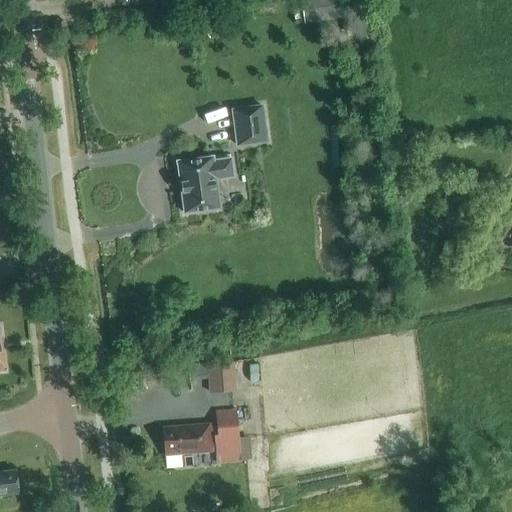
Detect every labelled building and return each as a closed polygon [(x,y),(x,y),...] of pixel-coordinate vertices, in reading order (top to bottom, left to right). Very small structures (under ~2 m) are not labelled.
[(337,0),(300,0),(303,23),(340,17),(337,0)] [(300,10),(292,11),(294,23),(302,22),(300,10)] [(193,21),(188,32),(196,41),(208,39),(211,27),(203,19),(193,21)] [(344,33),(352,32),(350,20),(342,21),(344,33)] [(235,147),(268,142),(262,104),(230,108),(235,147)] [(212,160),(212,156),(176,161),(183,212),(203,209),(205,211),(213,210),(215,208),(219,207),(215,178),(232,176),(230,158),(212,160)] [(209,392),(236,390),(234,361),(206,364),(209,392)] [(217,463),(241,461),(236,408),(215,410),(217,434),(214,434),(217,463)] [(164,454),(211,451),(209,423),(162,427),(164,454)] [(0,470),(0,494),(17,492),(14,469),(0,470)]
